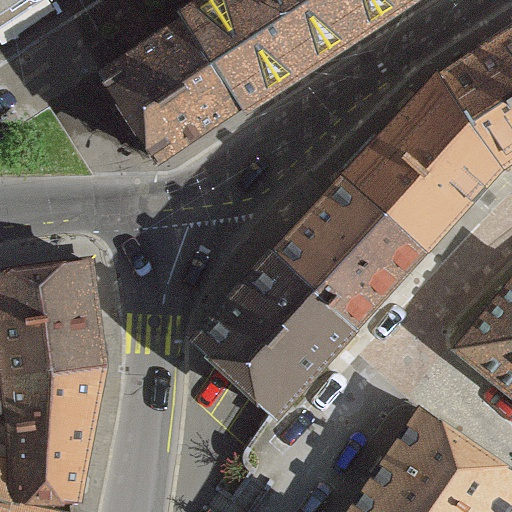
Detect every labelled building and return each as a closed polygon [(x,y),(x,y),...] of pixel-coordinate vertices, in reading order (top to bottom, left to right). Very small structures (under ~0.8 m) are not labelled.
[(39,0),(0,0),(0,28),(41,2),(39,0)] [(181,0),(94,55),(156,152),(244,97),(184,0),(181,0)] [(184,0),(244,97),(331,43),(303,0),(184,0)] [(303,0),(331,43),(399,0),(303,0)] [(511,22),(440,71),(499,154),(511,145),(511,22)] [(440,71),(355,157),(428,233),(499,154),(440,71)] [(355,157),(283,235),(365,309),(428,233),(355,157)] [(192,338),(275,410),(365,309),(283,235),(192,338)] [(89,257),(0,271),(0,392),(12,493),(78,506),(102,367),(89,257)] [(511,272),(452,345),(511,391),(511,272)] [(511,461),(415,400),(342,511),(493,511),(511,484),(511,461)] [(0,498),(0,511),(77,511),(78,506),(12,493),(0,498)]
